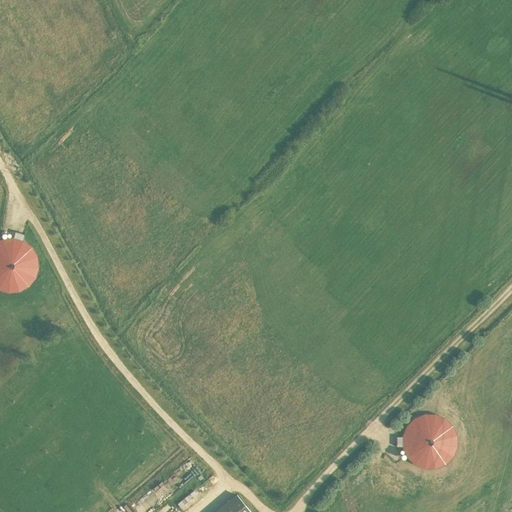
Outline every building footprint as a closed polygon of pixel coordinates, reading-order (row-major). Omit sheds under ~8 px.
[(22,242),(25,234),(15,231),(13,239),(3,240),(0,241),(0,288),(8,291),(18,290),(27,285),(34,277),(36,267),(35,257),(30,248),(22,242)] [(396,437),(396,446),(396,447),(405,447),(408,456),(415,463),(425,467),(435,467),(444,463),(451,455),(455,446),(455,436),(452,429),(451,426),(444,419),(435,416),(424,416),(415,420),(408,427),(404,436),(396,437)] [(183,466),(187,471),(197,463),(194,458),(183,466)] [(191,495),(182,500),(186,507),(195,503),(191,495)] [(250,511),(237,495),(215,511),(250,511)]
